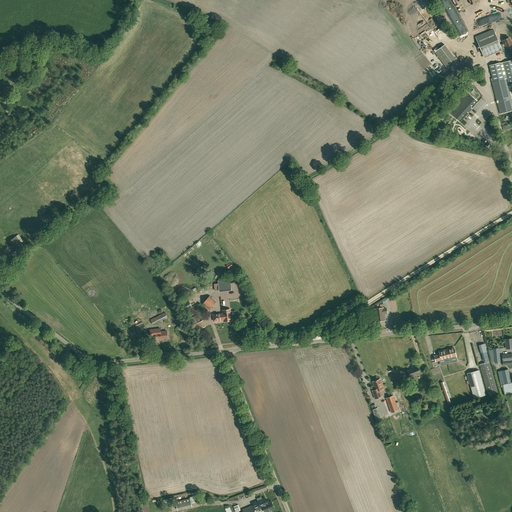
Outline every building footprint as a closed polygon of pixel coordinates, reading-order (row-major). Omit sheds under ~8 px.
[(503,39),(505,43),(501,44),(494,29),(475,37),(484,57),(503,49),(503,50),(507,48),(508,49),(511,46),(511,42),(509,36),(503,39)] [(459,63),(445,45),(435,52),(449,70),(459,63)] [(511,60),(503,62),(509,86),(511,85),(511,60)] [(511,110),(511,103),(506,79),(504,79),(500,63),(489,65),(493,82),(492,83),(500,114),(511,110)] [(467,92),(449,112),(459,121),(467,111),(468,111),(467,110),(469,107),(470,108),(471,108),(477,101),(467,92)] [(25,249),(22,246),(15,236),(9,241),(16,250),(19,254),(25,249)] [(232,290),(231,282),(218,283),(219,292),(232,290)] [(177,302),(191,296),(187,288),(174,294),(177,302)] [(216,301),(209,296),(203,304),(209,309),(216,301)] [(189,301),(182,304),(185,310),(192,307),(189,301)] [(385,320),(383,308),(372,309),(372,313),(377,312),(378,321),(385,320)] [(230,309),(223,310),(223,313),(213,314),(214,321),(216,321),(220,321),(220,320),(221,320),(221,319),(224,319),(224,321),(231,320),(230,309)] [(165,313),(150,320),(153,325),(167,317),(165,313)] [(197,314),(192,317),(195,323),(200,321),(197,314)] [(160,329),(150,330),(151,336),(154,336),(154,335),(155,335),(156,340),(161,339),(167,338),(167,331),(161,331),(160,329)] [(436,361),(439,360),(444,359),(444,362),(447,361),(447,364),(452,362),(451,359),(456,357),(456,356),(454,348),(439,352),(440,355),(434,356),(436,361)] [(511,363),(511,353),(502,355),(503,365),(511,363)] [(489,362),(479,364),(487,394),(497,391),(489,362)] [(407,370),(410,377),(412,383),(417,381),(415,375),(420,373),(417,366),(413,367),(413,368),(407,370)] [(508,369),(501,371),(498,371),(501,384),(511,382),(508,369)] [(467,373),(474,398),(486,395),(479,370),(467,373)] [(372,391),(375,398),(382,396),(380,390),(383,389),(380,379),(372,382),(375,390),(372,391)] [(440,383),(448,404),(451,403),(443,382),(440,383)] [(417,385),(411,387),(414,396),(420,394),(417,385)] [(397,411),(396,406),(392,396),(386,398),(391,413),(397,411)] [(371,409),(374,419),(381,416),(377,407),(371,409)] [(197,492),(192,493),(195,502),(200,501),(200,500),(201,500),(202,501),(205,501),(203,496),(202,496),(199,497),(197,492)] [(265,511),(266,511),(271,511),(270,510),(274,508),(271,501),(267,503),(265,498),(262,499),(261,497),(257,499),(258,501),(253,503),(256,510),(263,507),(265,511)] [(191,503),(190,498),(175,501),(177,507),(191,503)]
